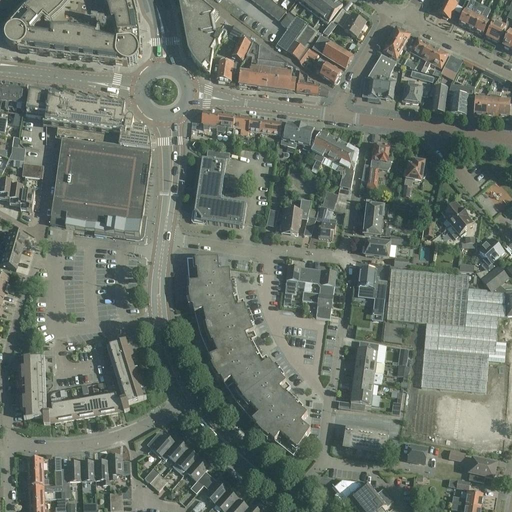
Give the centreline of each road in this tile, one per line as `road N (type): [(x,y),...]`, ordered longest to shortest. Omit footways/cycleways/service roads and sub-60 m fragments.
road 1 (residential): [(370,121),(343,258),(271,251)]
road 2 (tertiary): [(159,238),(153,319),(184,401)]
road 3 (residential): [(329,398),(290,357),(270,317),(271,251)]
road 4 (residential): [(5,392),(40,234)]
road 5 (tertiary): [(192,396),(166,331),(166,240)]
road 6 (tertiary): [(184,401),(287,501)]
road 7 (tertiary): [(293,495),(224,436),(192,396)]
road 8 (tertiary): [(166,240),(175,116)]
road 9 (residential): [(7,450),(76,448),(129,434)]
road 10 (tertiary): [(157,118),(165,152),(159,238)]
